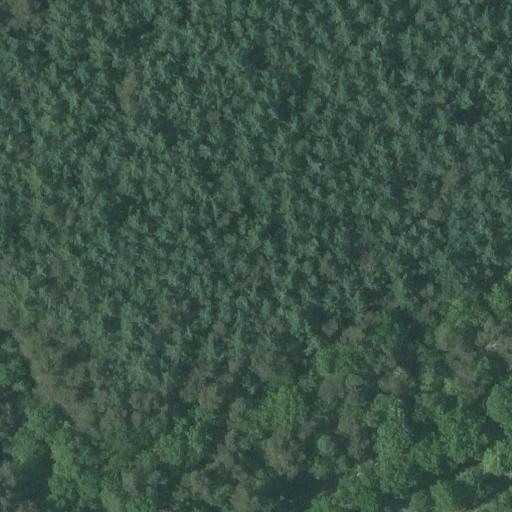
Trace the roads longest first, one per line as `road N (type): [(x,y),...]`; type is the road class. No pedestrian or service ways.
road 1 (track): [(0,387),(100,511)]
road 2 (secondary): [(384,511),(511,431)]
